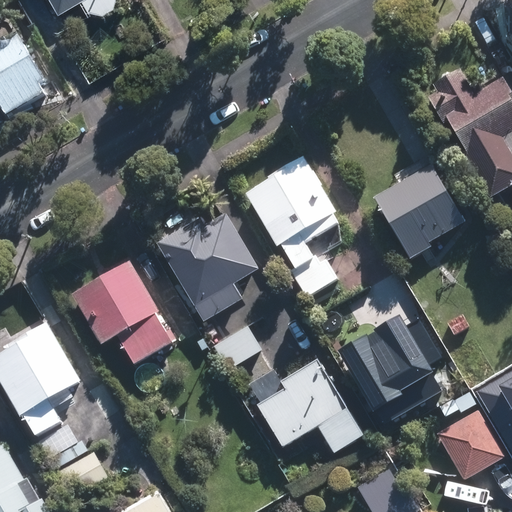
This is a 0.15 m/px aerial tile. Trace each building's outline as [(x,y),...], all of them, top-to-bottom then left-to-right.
[(50,0),(55,8),(69,0),(81,0),(85,8),(88,6),(99,9),(110,3),(111,0),(50,0)] [(0,42),(0,103),(0,104),(6,113),(45,92),(39,82),(44,79),(18,33),(0,42)] [(459,150),(487,197),(511,181),(511,157),(499,136),(511,128),(511,94),(501,75),(480,88),(476,81),(469,85),(458,67),(431,83),(435,90),(425,95),(441,123),(446,119),(463,148),(459,150)] [(243,191),(274,244),(279,241),(309,293),(336,277),(324,257),(319,260),(315,253),(311,255),(303,241),(337,221),(331,211),(334,209),(301,153),(282,163),(283,167),(243,191)] [(428,162),(370,196),(406,257),(428,244),(427,240),(461,220),(428,162)] [(198,215),(154,241),(200,320),(241,297),(231,282),(257,267),(224,211),(203,223),(198,215)] [(70,293),(98,343),(115,334),(131,361),(169,339),(152,311),(156,308),(127,259),(70,293)] [(338,346),(379,419),(427,391),(386,319),(373,326),(355,294),(322,313),(341,345),(338,346)] [(452,333),(466,325),(459,313),(445,321),(452,333)] [(0,351),(0,384),(18,415),(20,413),(32,434),(59,418),(47,397),(79,379),(44,319),(4,343),(7,347),(0,351)] [(246,324),(212,344),(226,367),(260,348),(246,324)] [(369,434),(323,358),(287,380),(291,387),(263,404),(289,446),(323,425),(340,452),(369,434)] [(511,396),(490,409),(511,446),(511,396)] [(462,479),(504,455),(477,409),(435,433),(462,479)] [(67,422),(38,439),(40,442),(34,445),(42,458),(48,454),(48,456),(77,440),(67,422)] [(0,511),(24,511),(36,505),(0,443),(0,511)] [(91,450),(54,470),(69,496),(105,475),(91,450)] [(371,511),(414,511),(419,508),(404,481),(398,485),(389,468),(357,486),(371,511)] [(168,511),(156,489),(114,511),(168,511)]
